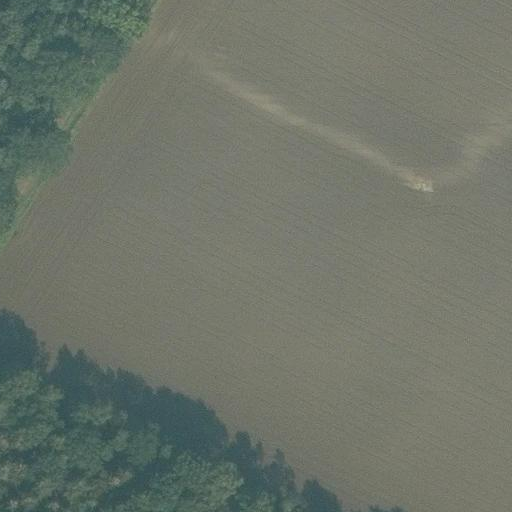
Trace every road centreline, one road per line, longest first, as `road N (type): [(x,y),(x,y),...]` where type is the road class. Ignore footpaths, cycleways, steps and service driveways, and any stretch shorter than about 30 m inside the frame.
road 1 (track): [(299,511),(0,357)]
road 2 (track): [(0,218),(142,0)]
